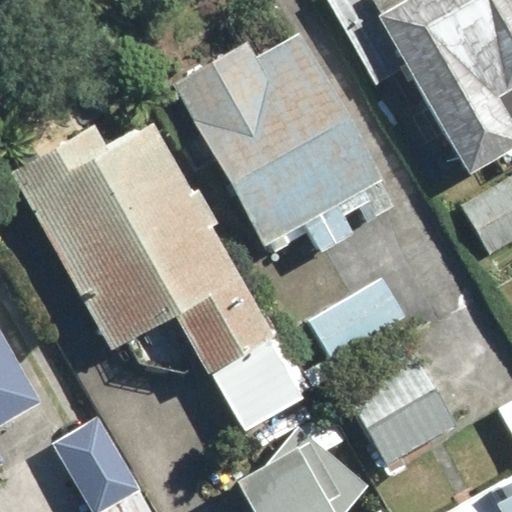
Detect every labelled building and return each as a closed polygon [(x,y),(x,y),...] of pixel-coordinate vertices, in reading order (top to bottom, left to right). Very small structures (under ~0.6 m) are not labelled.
[(363,0),(372,14),(364,18),(456,177),(511,145),(509,140),(511,138),(511,5),(509,0),(363,0)] [(163,84),(256,247),(296,225),(312,253),(347,233),(336,214),(350,206),(359,222),(389,206),(291,34),(247,59),(238,43),(163,84)] [(87,125),(1,171),(100,351),(165,316),(197,374),(203,371),(236,431),(297,398),(145,122),(99,147),(87,125)] [(511,171),(455,203),(484,254),(511,238),(511,171)] [(381,277),(305,319),(328,359),(404,317),(381,277)] [(0,419),(34,400),(0,339),(0,419)] [(413,351),(341,392),(381,464),(454,423),(413,351)] [(511,511),(511,396),(493,407),(511,438),(511,468),(436,511),(511,511)] [(96,415),(49,442),(90,511),(96,511),(138,488),(96,415)] [(237,511),(379,511),(377,508),(370,511),(341,511),(366,485),(294,425),(278,445),(220,479),(237,511)]
